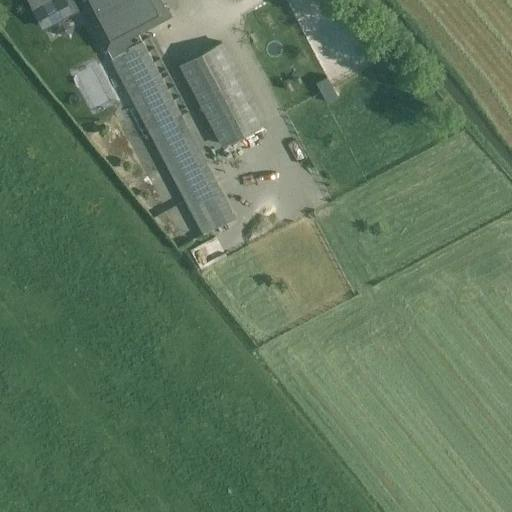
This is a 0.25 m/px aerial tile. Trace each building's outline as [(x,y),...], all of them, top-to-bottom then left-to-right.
[(80,0),(106,48),(106,49),(112,61),(194,213),(203,231),(234,215),(225,198),(141,40),(137,32),(169,15),(160,0),(80,0)] [(72,12),(19,41),(29,60),(83,31),(72,12)] [(264,123),(221,42),(177,65),(220,146),(264,123)] [(337,130),(319,94),(276,115),(294,152),(337,130)] [(186,200),(160,213),(171,235),(197,222),(186,200)]
